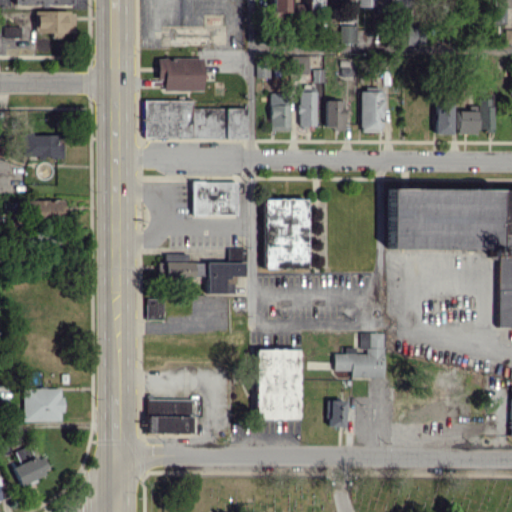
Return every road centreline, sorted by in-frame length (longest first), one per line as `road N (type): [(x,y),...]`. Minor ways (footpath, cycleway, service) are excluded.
road 1 (residential): [(116,153),(511,160)]
road 2 (residential): [(118,457),(511,457)]
road 3 (secondary): [(114,10),(118,393)]
